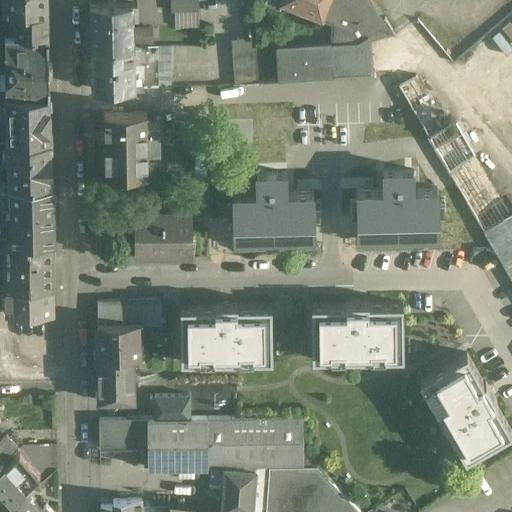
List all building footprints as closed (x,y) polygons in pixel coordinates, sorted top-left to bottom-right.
[(47,0),(2,0),(3,15),(9,15),(10,15),(48,15),(47,0)] [(198,0),(170,0),(171,11),(174,11),(199,11),(198,0)] [(281,0),(265,0),(265,2),(281,8),(283,3),(281,2),(281,0)] [(281,0),(281,2),(283,3),(299,9),(297,14),(304,17),(306,12),(322,18),(328,0),(281,0)] [(370,0),(328,0),(322,18),(333,22),(332,43),(358,41),(368,35),(385,24),(370,0)] [(133,1),(89,3),(91,46),(134,45),(133,16),(138,16),(138,2),(133,2),(133,1)] [(199,11),(174,11),(174,24),(199,23),(199,11)] [(48,15),(10,15),(9,15),(10,26),(15,26),(16,37),(49,38),(48,15)] [(358,41),(332,43),(274,45),(277,79),(335,75),(335,74),(371,72),(368,35),(358,41)] [(16,37),(5,37),(6,93),(50,94),(49,38),(16,37)] [(134,45),(91,46),(92,86),(91,86),(92,88),(135,87),(135,86),(142,86),(141,80),(134,80),(134,45)] [(159,46),(159,45),(147,45),(147,60),(158,59),(158,46),(159,46)] [(158,46),(158,59),(158,86),(171,86),(170,59),(170,45),(158,46)] [(256,46),(232,47),(235,82),(259,80),(256,46)] [(447,126),(417,74),(399,84),(429,136),(430,135),(447,126)] [(6,93),(4,93),(4,104),(1,104),(1,113),(7,113),(7,139),(51,138),(50,94),(6,93)] [(147,111),(104,112),(106,173),(148,173),(148,148),(159,148),(159,121),(147,122),(147,111)] [(447,126),(430,135),(450,171),(475,153),(456,120),(447,126)] [(7,139),(5,139),(5,151),(2,151),(3,158),(8,158),(9,183),(11,183),(52,182),(51,138),(7,139)] [(511,207),(510,209),(475,153),(450,171),(452,174),(463,192),(462,193),(511,278),(511,207)] [(356,189),(357,237),(440,235),(439,189),(414,189),(414,168),(382,169),(383,188),(356,189)] [(233,190),(234,239),(315,237),(315,190),(288,190),(287,172),(254,172),(254,189),(233,190)] [(52,182),(11,183),(11,194),(11,212),(6,212),(6,229),(11,229),(11,239),(54,238),(53,229),(52,182)] [(9,183),(0,183),(0,194),(11,194),(11,183),(9,183)] [(192,208),(135,208),(135,250),(193,250),(192,208)] [(11,239),(5,239),(5,255),(0,254),(0,271),(5,272),(5,287),(54,286),(54,238),(11,239)] [(54,286),(5,287),(6,311),(54,310),(54,286)] [(135,299),(98,300),(98,323),(135,322),(135,299)] [(401,302),(311,304),(312,357),(402,355),(401,302)] [(272,307),(182,308),(183,361),(273,360),(272,307)] [(98,323),(97,323),(98,358),(133,357),(137,357),(144,357),(143,324),(143,322),(135,322),(98,323)] [(510,432),(467,353),(420,378),(463,457),(510,432)] [(133,357),(98,358),(99,400),(134,400),(133,357)] [(189,416),(189,394),(155,395),(155,417),(189,416)] [(237,416),(207,416),(207,466),(212,466),(212,465),(256,469),(268,470),(271,415),(237,416)] [(155,417),(148,417),(148,443),(148,467),(207,466),(207,416),(155,417)] [(148,417),(99,417),(100,444),(148,443),(148,417)] [(0,462),(18,447),(7,435),(0,441),(0,462)] [(18,447),(0,462),(0,491),(29,465),(19,454),(7,465),(3,461),(18,447)] [(29,465),(0,491),(0,511),(9,511),(29,494),(31,493),(27,488),(40,477),(29,465)] [(252,511),(256,469),(212,465),(212,466),(211,479),(223,480),(220,511),(252,511)] [(362,511),(318,465),(268,465),(265,511),(362,511)] [(264,511),(268,470),(256,469),(252,511),(264,511)] [(41,507),(29,494),(9,511),(54,511),(46,503),(41,507)] [(141,498),(114,499),(114,505),(101,505),(101,511),(141,511),(141,509),(141,498)]
